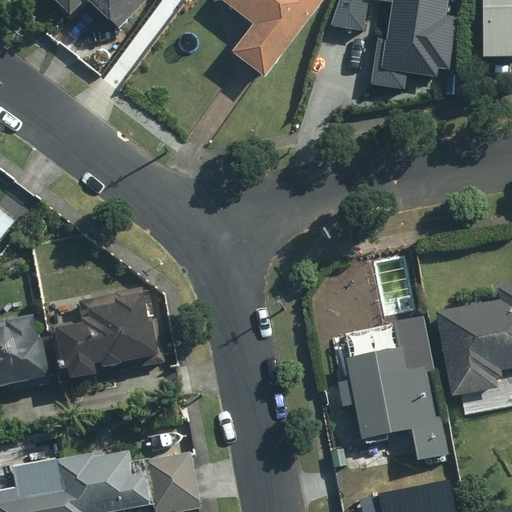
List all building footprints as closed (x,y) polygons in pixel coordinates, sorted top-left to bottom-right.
[(146,0),(47,0),(68,19),(81,6),(112,35),(146,0)] [(225,60),(262,87),(320,5),(322,0),(216,0),(214,4),(248,28),(225,60)] [(392,0),(390,22),(371,19),(361,84),(400,90),(402,77),(432,81),(434,71),(444,72),(451,23),(440,22),(442,0),(392,0)] [(511,0),(478,0),(479,65),(511,65),(511,0)] [(0,237),(10,223),(0,215),(0,237)] [(496,303),(432,315),(448,402),(493,394),(491,385),(499,383),(498,376),(511,373),(511,288),(494,291),(496,303)] [(141,292),(76,304),(80,326),(49,332),(58,385),(162,366),(153,313),(145,315),(141,292)] [(0,393),(43,385),(31,322),(0,327),(0,393)] [(400,353),(340,363),(355,445),(407,436),(413,466),(444,461),(437,420),(430,422),(421,372),(404,375),(400,353)] [(0,511),(126,511),(147,508),(136,450),(9,473),(13,494),(0,496),(0,511)]
